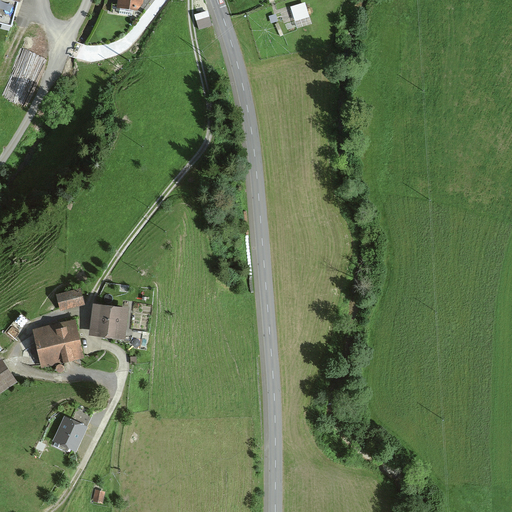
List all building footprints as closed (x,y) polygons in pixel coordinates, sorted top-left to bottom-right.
[(0,0),(0,26),(19,31),(26,0),(0,0)] [(124,0),(123,9),(141,13),(153,0),(124,0)] [(305,2),(290,7),(295,21),(309,17),(305,2)] [(213,15),(202,18),(205,30),(216,28),(213,15)] [(81,289),(57,295),(60,311),(84,305),(81,289)] [(129,308),(92,304),(89,335),(126,339),(129,308)] [(75,320),(32,329),(40,367),(83,358),(75,320)] [(0,365),(0,393),(16,384),(3,364),(0,365)] [(88,428),(64,416),(52,441),(76,453),(88,428)] [(105,492),(95,490),(92,501),(102,503),(105,492)]
